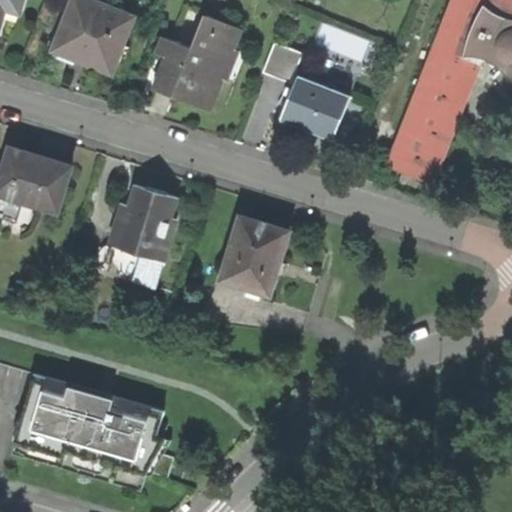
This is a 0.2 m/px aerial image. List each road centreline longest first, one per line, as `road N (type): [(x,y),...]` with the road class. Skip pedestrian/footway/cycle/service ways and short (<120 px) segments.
road 1 (residential): [(511,254),(0,98)]
road 2 (residential): [(511,303),(456,337),(374,365),(319,405),(223,511)]
